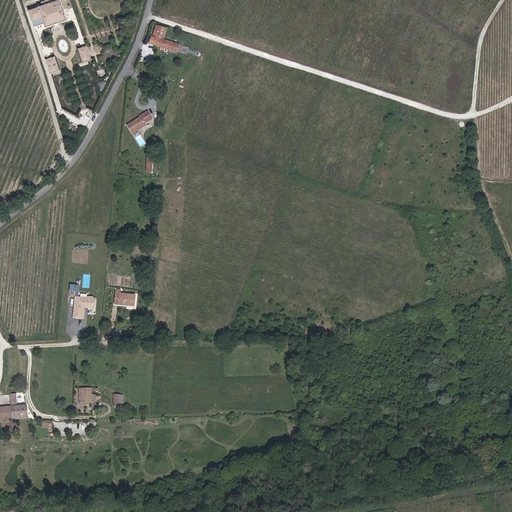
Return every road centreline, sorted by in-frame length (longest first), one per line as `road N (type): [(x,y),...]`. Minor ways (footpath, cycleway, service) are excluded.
road 1 (track): [(145,14),(444,113),(483,113),(511,99)]
road 2 (unclassified): [(149,0),(100,121),(73,160),(0,227)]
